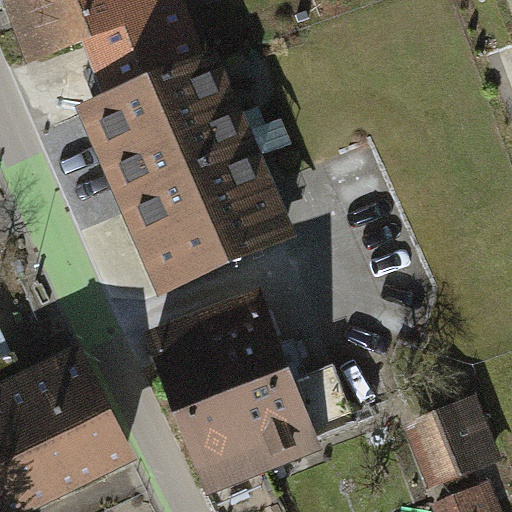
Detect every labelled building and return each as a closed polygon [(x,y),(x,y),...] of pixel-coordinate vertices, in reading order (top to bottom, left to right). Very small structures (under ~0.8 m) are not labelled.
[(0,0),(5,13),(41,0),(0,0)] [(93,65),(103,91),(196,56),(175,0),(41,0),(5,13),(33,87),(93,65)] [(215,69),(75,128),(155,316),(295,256),(215,69)] [(175,420),(282,370),(250,310),(142,357),(175,420)] [(75,352),(0,393),(0,511),(77,511),(144,475),(75,352)] [(319,452),(282,370),(175,420),(212,501),(319,452)] [(490,473),(462,411),(400,439),(428,501),(490,473)] [(497,511),(488,492),(448,510),(449,511),(497,511)]
